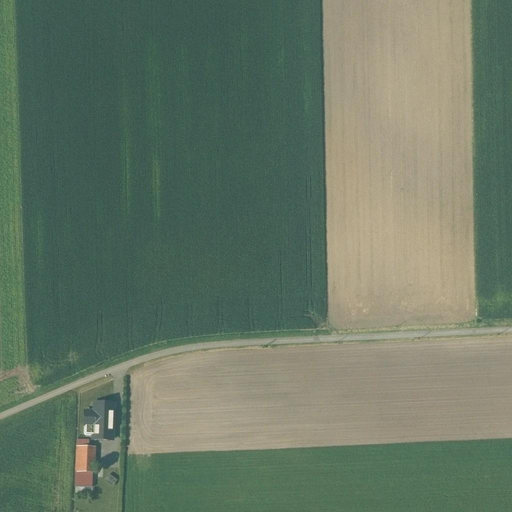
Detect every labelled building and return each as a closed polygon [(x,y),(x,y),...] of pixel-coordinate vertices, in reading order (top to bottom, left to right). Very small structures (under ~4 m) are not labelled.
[(94,403),(93,412),(93,425),(93,435),(93,439),(111,440),(112,404),(94,403)] [(84,412),(84,425),(93,425),(93,412),(84,412)] [(93,435),(93,425),(84,425),(84,433),(86,435),(93,435)] [(91,487),(93,447),(88,447),(88,440),(77,440),(74,487),(91,487)] [(116,481),(108,474),(104,480),(112,486),(116,481)]
